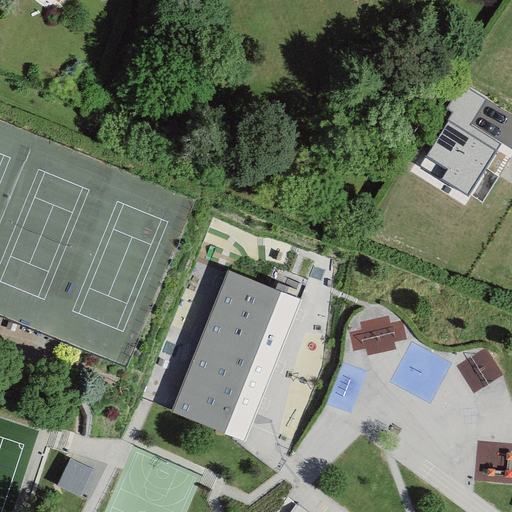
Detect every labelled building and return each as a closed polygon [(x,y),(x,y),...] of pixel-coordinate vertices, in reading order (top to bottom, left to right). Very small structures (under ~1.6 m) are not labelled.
[(485,100),(461,85),(446,108),(471,123),(485,100)] [(468,196),(501,144),(454,114),(421,166),(468,196)] [(301,299),(229,270),(172,413),(244,441),(301,299)] [(104,511),(186,511),(203,476),(133,446),(104,511)] [(58,483),(79,494),(93,468),(72,457),(58,483)]
